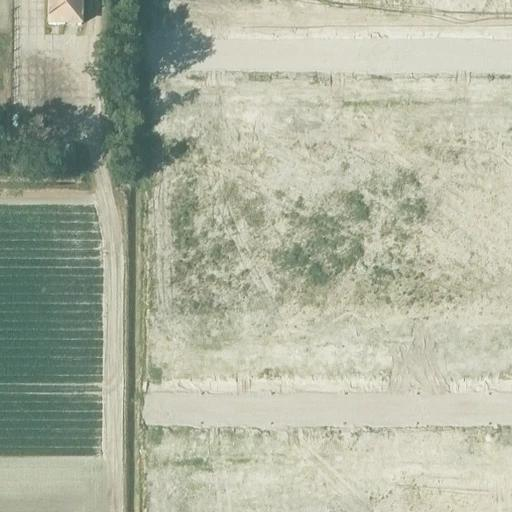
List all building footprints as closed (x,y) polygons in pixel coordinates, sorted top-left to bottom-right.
[(84,30),(84,0),(42,0),(42,30),(84,30)] [(178,93),(178,177),(294,177),(294,93),(178,93)] [(340,93),(340,177),(456,177),(456,93),(340,93)] [(232,240),(232,368),(308,368),(308,240),(232,240)] [(393,240),(393,368),(468,368),(468,240),(393,240)] [(189,445),(189,511),(256,511),(256,445),(189,445)] [(310,445),(310,511),(385,511),(385,445),(310,445)] [(511,511),(511,497),(411,496),(410,511),(511,511)]
